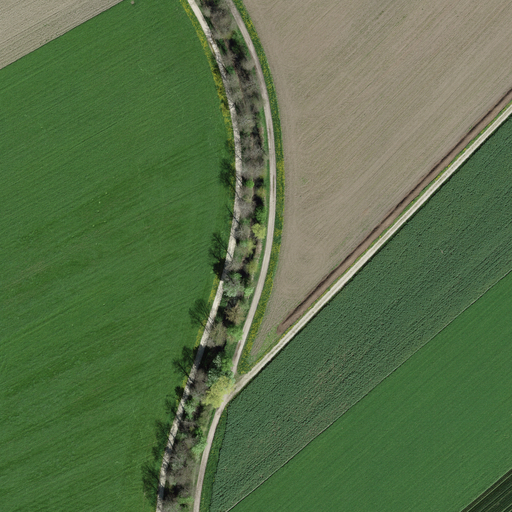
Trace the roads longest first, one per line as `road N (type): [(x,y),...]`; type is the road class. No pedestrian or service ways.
road 1 (track): [(158,511),(224,280),(239,184),(234,112),(190,0)]
road 2 (track): [(229,0),(264,91),(273,196),(264,277),(195,511)]
road 3 (track): [(231,389),(511,108)]
